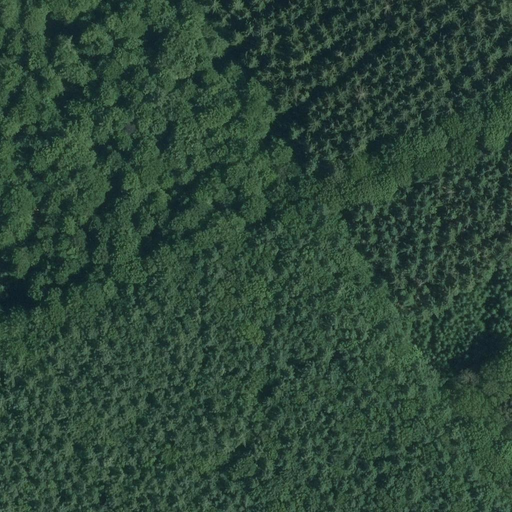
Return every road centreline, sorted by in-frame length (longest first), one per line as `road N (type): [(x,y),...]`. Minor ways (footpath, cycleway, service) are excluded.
road 1 (track): [(0,347),(511,111)]
road 2 (track): [(316,198),(506,511)]
